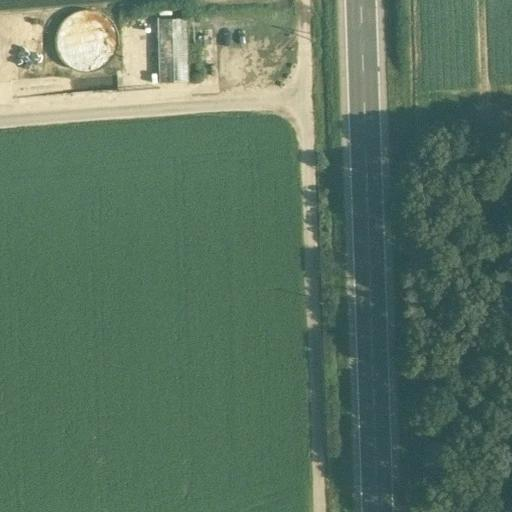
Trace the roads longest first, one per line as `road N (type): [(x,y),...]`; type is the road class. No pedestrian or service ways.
road 1 (secondary): [(361,0),(377,511)]
road 2 (track): [(304,97),(326,511)]
road 3 (track): [(0,121),(304,97)]
